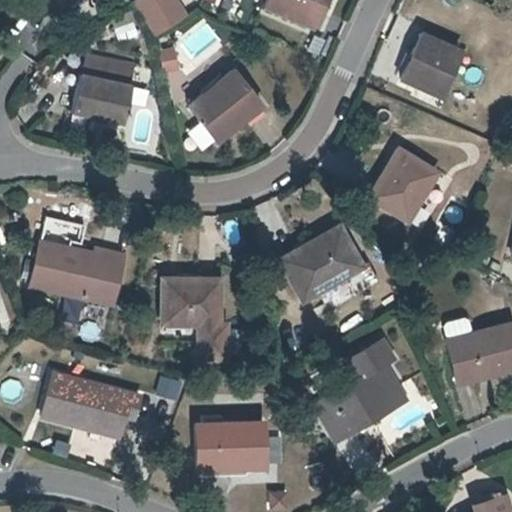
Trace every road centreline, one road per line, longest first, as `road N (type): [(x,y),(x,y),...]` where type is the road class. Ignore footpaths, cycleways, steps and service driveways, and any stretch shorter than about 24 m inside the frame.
road 1 (residential): [(0,164),(201,193),(249,182),(285,164),(322,125),(378,0)]
road 2 (residential): [(511,429),(444,456),(351,511)]
road 3 (residential): [(151,511),(78,485),(0,484)]
